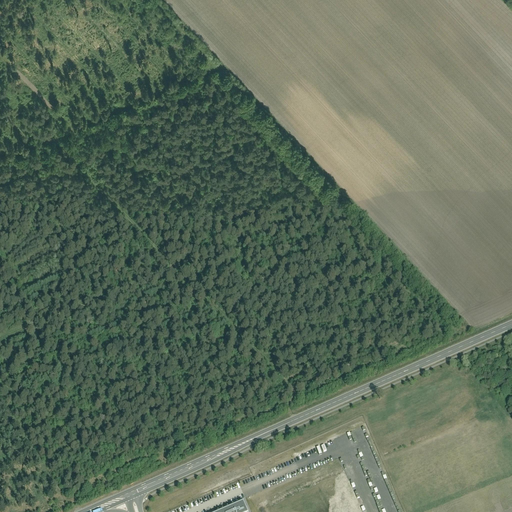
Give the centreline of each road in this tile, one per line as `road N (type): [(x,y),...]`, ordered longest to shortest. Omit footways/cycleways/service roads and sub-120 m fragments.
road 1 (track): [(150,0),(469,344)]
road 2 (track): [(0,58),(288,409)]
road 3 (primary): [(469,344),(131,493)]
road 4 (track): [(0,161),(213,68)]
